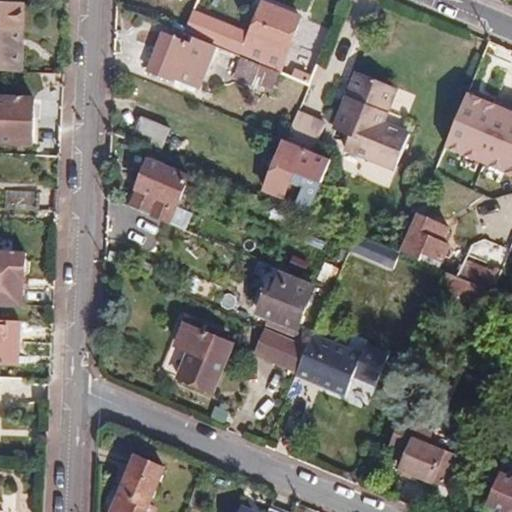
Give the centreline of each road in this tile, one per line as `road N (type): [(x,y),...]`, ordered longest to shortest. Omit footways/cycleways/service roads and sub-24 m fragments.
road 1 (residential): [(94,0),(75,390)]
road 2 (residential): [(370,511),(75,390)]
road 3 (residential): [(75,390),(69,511)]
